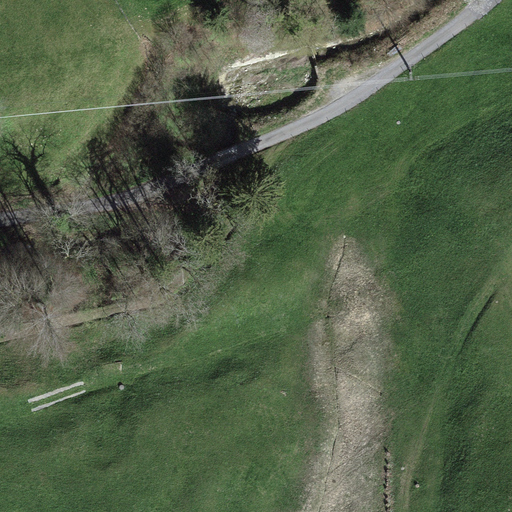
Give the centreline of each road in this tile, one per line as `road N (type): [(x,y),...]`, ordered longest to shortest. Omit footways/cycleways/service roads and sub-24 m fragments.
road 1 (track): [(486,0),(453,32),(340,105),(206,166),(0,232)]
road 2 (track): [(413,511),(438,395),(511,253)]
